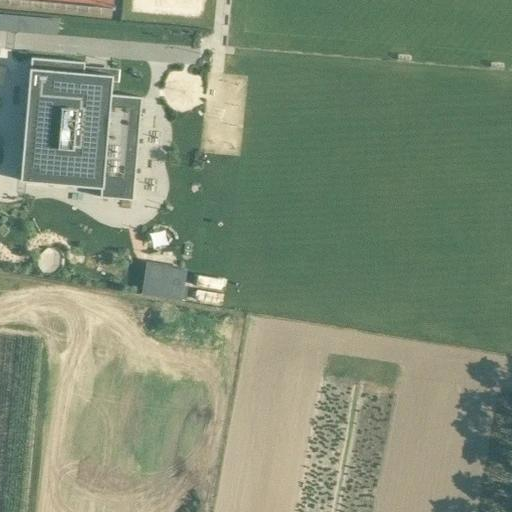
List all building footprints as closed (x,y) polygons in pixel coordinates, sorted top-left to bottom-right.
[(0,28),(28,31),(29,17),(0,14),(0,19),(0,28)] [(84,76),(31,70),(19,194),(100,202),(99,211),(131,214),(141,111),(111,108),(113,88),(83,85),(84,76)] [(223,278),(194,274),(193,285),(221,289),(223,278)] [(182,300),(184,284),(145,278),(142,294),(160,297),(182,300)] [(220,293),(196,289),(195,299),(219,302),(220,293)]
